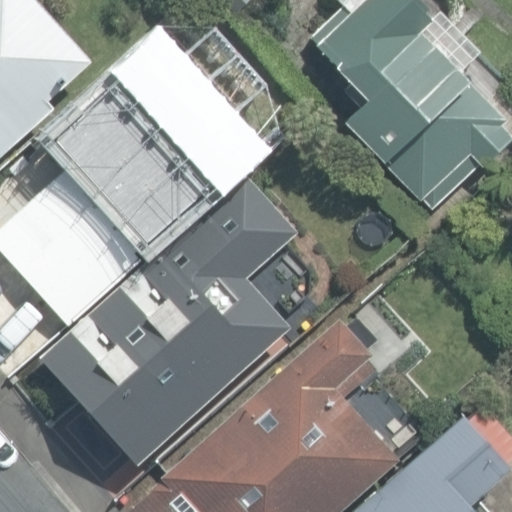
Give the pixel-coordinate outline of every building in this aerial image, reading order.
[(0,0),(0,154),(48,111),(41,102),(88,60),(33,0),(0,0)] [(111,0),(94,14),(116,40),(135,23),(114,0),(111,0)] [(420,197),(430,208),(476,162),(480,166),(510,136),(498,123),(503,118),(426,39),(422,43),(413,34),(428,19),(408,0),(366,0),(351,15),(342,6),(311,36),(352,78),(341,88),(356,103),(339,119),(418,199),(420,197)] [(0,221),(0,250),(66,323),(139,258),(133,251),(249,146),(216,109),(212,112),(153,47),(53,138),(71,158),(0,221)] [(37,355),(135,464),(288,326),(244,277),(295,231),(241,171),(37,355)] [(336,511),(396,459),(340,397),(373,368),(362,356),(378,342),(355,315),(343,326),(334,317),(157,475),(160,479),(124,511),(336,511)] [(472,511),(465,504),(507,465),(504,460),(511,453),(511,439),(480,403),(464,416),(459,413),(348,511),(472,511)]
